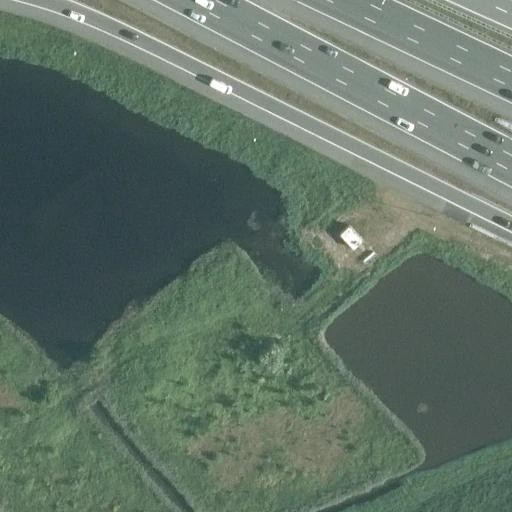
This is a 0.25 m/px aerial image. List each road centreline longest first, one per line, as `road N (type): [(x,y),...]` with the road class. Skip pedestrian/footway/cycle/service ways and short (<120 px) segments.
road 1 (motorway): [(45,0),(511,226)]
road 2 (motorway): [(198,0),(511,162)]
road 3 (motorway): [(344,0),(511,79)]
